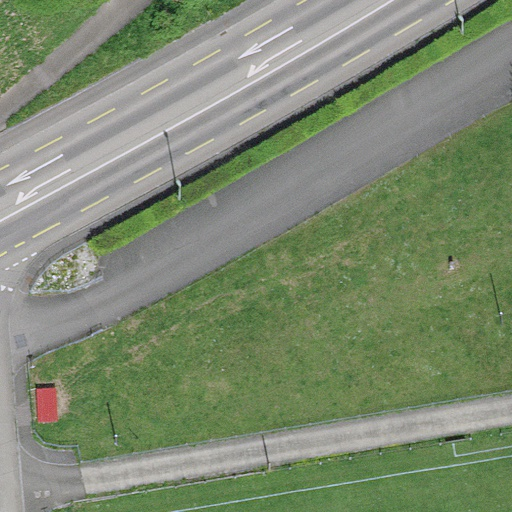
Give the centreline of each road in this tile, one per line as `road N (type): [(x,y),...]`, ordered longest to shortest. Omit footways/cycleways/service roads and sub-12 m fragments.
road 1 (residential): [(511,408),(0,494)]
road 2 (primary): [(0,207),(367,0)]
road 3 (residential): [(0,104),(122,0)]
